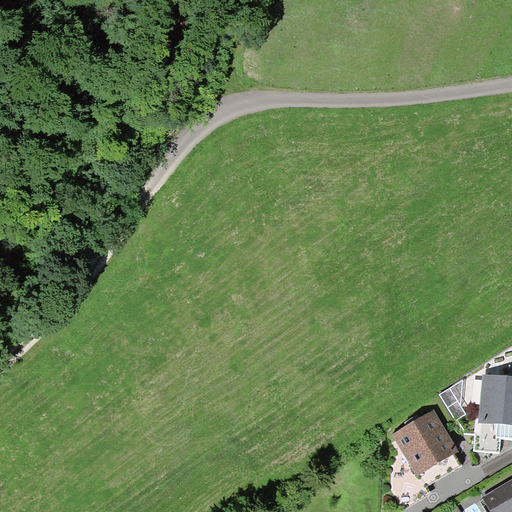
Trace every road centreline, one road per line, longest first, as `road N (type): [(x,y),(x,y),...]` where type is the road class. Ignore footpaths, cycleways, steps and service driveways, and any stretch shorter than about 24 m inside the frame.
road 1 (track): [(511,86),(235,107),(176,158),(0,365)]
road 2 (track): [(511,87),(375,215)]
